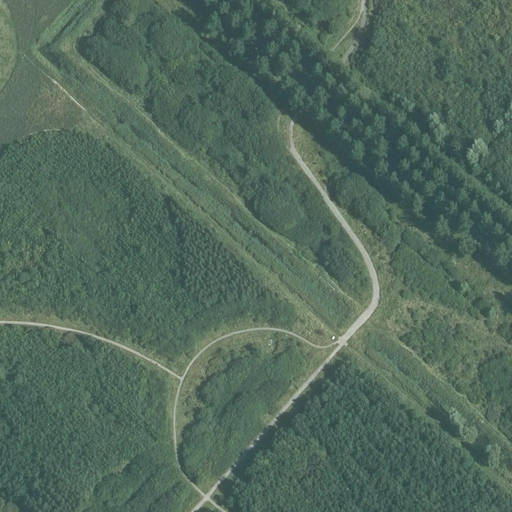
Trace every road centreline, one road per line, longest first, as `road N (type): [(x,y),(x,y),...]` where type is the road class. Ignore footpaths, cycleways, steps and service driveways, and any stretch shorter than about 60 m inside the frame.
road 1 (unknown): [(511,490),(111,138),(52,123),(0,147)]
road 2 (unknown): [(188,0),(511,286)]
road 3 (unknown): [(351,349),(382,318),(423,302),(511,349)]
